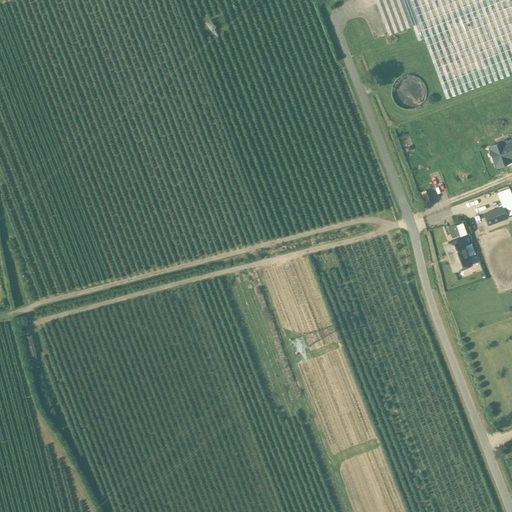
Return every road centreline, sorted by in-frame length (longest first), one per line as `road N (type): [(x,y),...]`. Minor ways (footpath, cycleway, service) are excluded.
road 1 (track): [(409,224),(365,220),(33,304),(31,322),(378,231)]
road 2 (unclassified): [(511,511),(340,33)]
